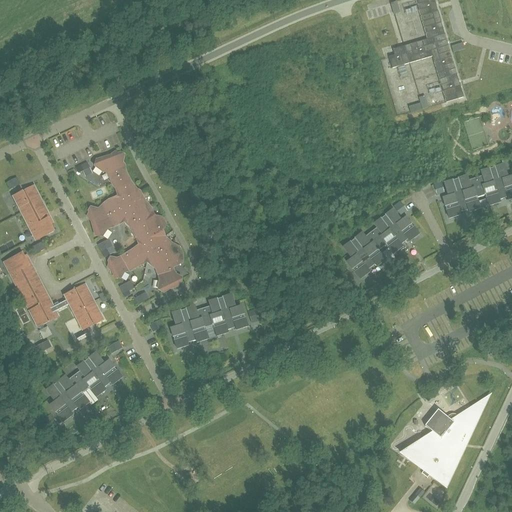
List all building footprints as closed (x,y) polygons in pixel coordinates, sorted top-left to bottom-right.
[(392,69),(432,57),(446,103),(463,98),(434,0),(428,2),(427,0),(414,0),(427,40),(392,50),(394,56),(388,57),(392,69)] [(90,208),(87,211),(87,215),(86,218),(88,221),(89,222),(94,237),(101,240),(107,229),(113,227),(124,222),(131,228),(138,243),(131,252),(119,258),(116,259),(110,258),(108,262),(110,266),(111,266),(113,269),(112,271),(114,278),(120,279),(124,273),(130,272),(136,267),(147,263),(156,270),(158,277),(159,282),(158,290),(163,293),(172,288),(172,285),(175,284),(177,285),(181,282),(181,278),(176,275),(173,271),(171,268),(182,263),(182,254),(180,249),(171,244),(164,237),(162,232),(164,229),(165,225),(164,223),(161,218),(153,214),(150,208),(144,200),(140,192),(136,190),(130,181),(126,172),(124,166),(122,163),(124,156),(121,154),(117,155),(116,156),(113,158),(111,156),(96,161),(94,167),(103,173),(105,172),(109,178),(111,183),(116,190),(118,196),(115,198),(108,201),(104,204),(98,210),(90,208)] [(178,170),(172,159),(166,162),(172,173),(178,170)] [(75,168),(78,174),(82,172),(85,178),(92,175),(87,163),(75,168)] [(466,176),(444,183),(447,194),(449,194),(450,196),(442,199),(449,219),(460,216),(459,213),(468,210),(469,213),(480,209),(476,198),(485,196),(488,207),(499,203),(499,201),(508,198),(508,200),(511,199),(511,176),(506,179),(505,176),(506,176),(503,165),(481,172),(482,176),(468,181),(466,176)] [(9,190),(15,187),(11,181),(6,184),(9,190)] [(433,184),(435,190),(443,188),(441,182),(433,184)] [(45,215),(48,214),(34,186),(24,191),(25,192),(23,194),(22,192),(13,197),(36,241),(54,232),(45,215)] [(393,207),(397,211),(403,207),(400,202),(393,207)] [(418,235),(405,218),(399,222),(398,220),(399,219),(392,210),(373,224),(376,228),(364,237),(361,234),(343,248),(350,257),(351,256),(353,258),(347,263),(360,280),(369,273),(367,271),(375,265),(376,267),(385,260),(378,251),(386,245),(393,255),(402,248),(400,245),(408,240),(409,242),(418,235)] [(103,259),(115,253),(108,241),(97,246),(103,259)] [(42,242),(37,245),(40,252),(45,249),(42,242)] [(56,312),(53,307),(33,268),(30,270),(22,254),(4,263),(37,328),(58,317),(56,312)] [(341,276),(345,281),(351,276),(347,271),(341,276)] [(123,295),(133,289),(129,282),(119,288),(123,295)] [(64,296),(66,300),(69,305),(82,331),(92,326),(91,325),(93,324),(94,325),(103,320),(85,285),(64,296)] [(138,306),(148,300),(144,293),(134,299),(138,306)] [(235,328),(236,331),(247,327),(241,307),(233,309),(233,307),(234,306),(231,295),(208,302),(210,307),(196,311),(194,307),(172,314),(175,325),(177,324),(178,327),(170,329),(177,349),(188,346),(187,344),(196,341),(197,343),(208,340),(204,329),(213,326),(216,337),(227,333),(227,331),(235,328)] [(56,312),(69,305),(66,300),(53,307),(56,312)] [(255,310),(248,312),(250,318),(257,316),(255,310)] [(153,333),(164,328),(160,321),(149,326),(153,333)] [(83,332),(86,338),(93,334),(91,328),(83,332)] [(21,333),(14,337),(18,345),(25,341),(21,333)] [(119,342),(106,347),(110,356),(122,349),(119,342)] [(34,356),(45,351),(42,344),(31,349),(34,356)] [(105,391),(103,389),(111,383),(112,385),(122,378),(109,361),(103,366),(101,364),(102,363),(95,353),(77,368),(80,371),(68,380),(65,377),(46,391),(53,400),(54,399),(56,401),(50,406),(63,423),(72,416),(70,414),(78,408),(79,410),(89,403),(82,394),(89,388),(96,398),(105,391)] [(422,398),(426,401),(430,405),(435,398),(434,397),(431,395),(427,392),(422,398)] [(447,418),(437,410),(424,426),(430,431),(425,438),(400,454),(425,469),(421,474),(427,478),(431,473),(438,478),(436,481),(446,487),(483,408),(478,404),(458,417),(457,416),(456,415),(455,415),(453,415),(452,414),(451,415),(450,415),(449,416),(448,417),(447,418)] [(44,419),(48,424),(54,419),(50,415),(44,419)]
